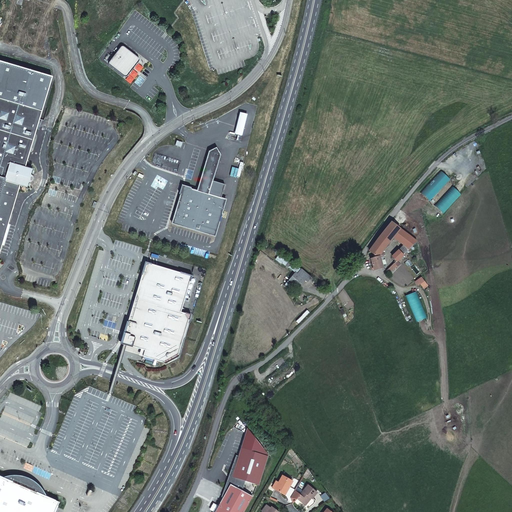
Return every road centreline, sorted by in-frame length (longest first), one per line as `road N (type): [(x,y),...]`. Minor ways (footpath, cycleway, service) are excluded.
road 1 (unclassified): [(187,511),(238,375),(275,352),(333,295),(448,151),(511,115)]
road 2 (trunk): [(196,414),(318,0)]
road 3 (unclassified): [(260,67),(135,157),(105,202),(63,309)]
road 4 (trunk): [(309,0),(239,259)]
road 5 (trunk): [(239,259),(194,372),(180,383),(153,384),(74,357)]
road 6 (trunk): [(239,259),(200,387),(158,486)]
road 7 (trunk): [(74,378),(94,370),(171,405),(177,430),(158,486)]
